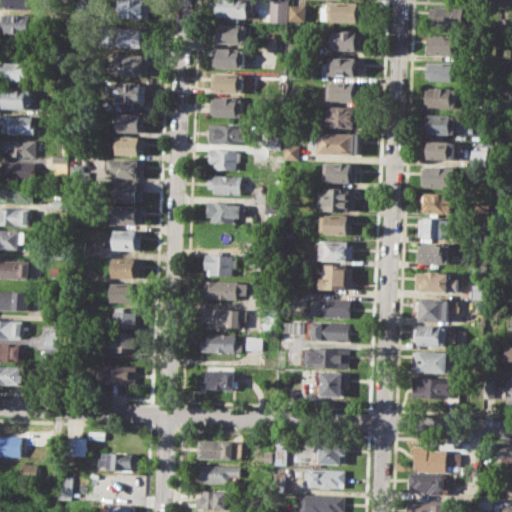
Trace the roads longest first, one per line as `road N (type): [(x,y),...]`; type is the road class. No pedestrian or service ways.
road 1 (residential): [(161,511),(183,0)]
road 2 (residential): [(401,0),(380,511)]
road 3 (residential): [(0,406),(511,427)]
